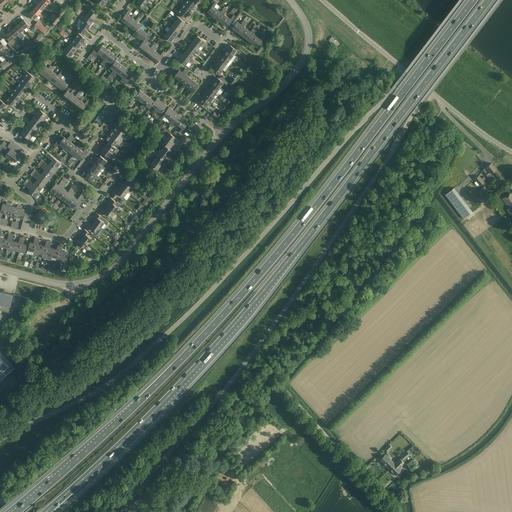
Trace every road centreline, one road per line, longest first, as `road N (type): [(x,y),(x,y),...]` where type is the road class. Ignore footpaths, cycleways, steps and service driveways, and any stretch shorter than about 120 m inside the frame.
road 1 (motorway): [(472,0),(259,273),(136,404),(16,511)]
road 2 (motorway): [(45,511),(231,328),(487,0)]
road 3 (unclassified): [(460,0),(386,97),(175,326),(102,387),(0,441)]
road 4 (unclassified): [(123,511),(306,283),(418,105),(498,0)]
road 5 (residential): [(0,269),(58,285),(106,274),(221,134)]
road 6 (unclassified): [(511,152),(320,0)]
road 7 (residential): [(221,134),(302,61),(307,27),(289,0)]
road 8 (unclassified): [(387,511),(280,391)]
